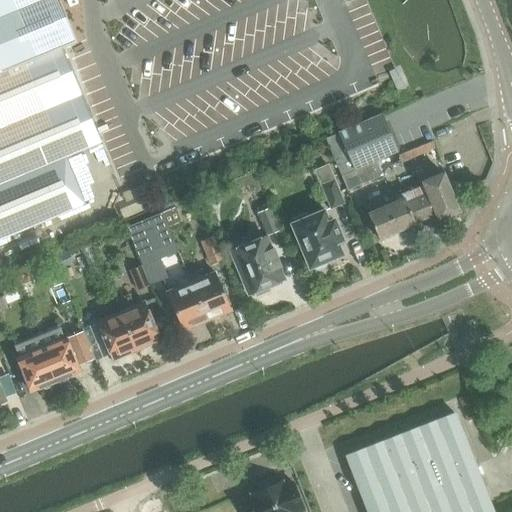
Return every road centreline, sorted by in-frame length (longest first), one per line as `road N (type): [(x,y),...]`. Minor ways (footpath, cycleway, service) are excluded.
road 1 (residential): [(89,511),(511,331)]
road 2 (secondary): [(0,465),(320,333)]
road 3 (secondary): [(509,242),(320,333)]
road 4 (secondary): [(320,333),(374,324),(511,272)]
